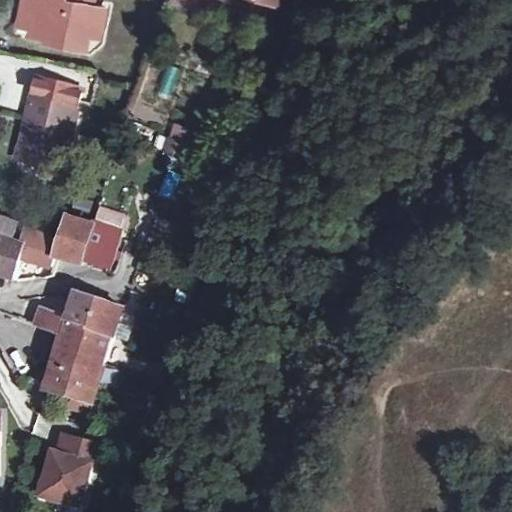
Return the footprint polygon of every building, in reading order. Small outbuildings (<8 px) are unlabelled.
[(31,0),(28,16),(41,18),(39,29),(37,40),(70,47),(70,50),(90,54),(93,41),(104,43),(110,15),(96,12),(99,0),(45,0),(45,1),(40,0),(31,0)] [(183,15),(188,0),(180,0),(176,13),(183,15)] [(210,9),(213,0),(188,0),(183,15),(205,22),(210,9)] [(230,0),(213,0),(210,9),(226,14),(230,0)] [(230,0),(226,14),(262,27),(268,11),(280,15),(285,0),(230,0)] [(26,27),(39,29),(41,18),(28,16),(26,27)] [(40,84),(27,131),(39,135),(30,167),(59,175),(82,95),(40,84)] [(39,135),(27,131),(18,163),(30,167),(39,135)] [(61,253),(57,264),(78,271),(91,236),(70,229),(61,253)] [(0,283),(15,288),(50,281),(57,264),(61,253),(0,230),(0,283)] [(36,335),(66,346),(70,334),(116,348),(126,315),(78,303),(70,328),(42,318),(36,335)] [(70,334),(66,346),(49,399),(74,408),(88,413),(95,416),(116,348),(70,334)] [(88,413),(74,408),(69,420),(83,425),(88,413)] [(84,511),(102,460),(73,450),(67,468),(65,475),(56,472),(44,508),(55,511),(84,511)] [(65,475),(67,468),(58,465),(56,472),(65,475)]
